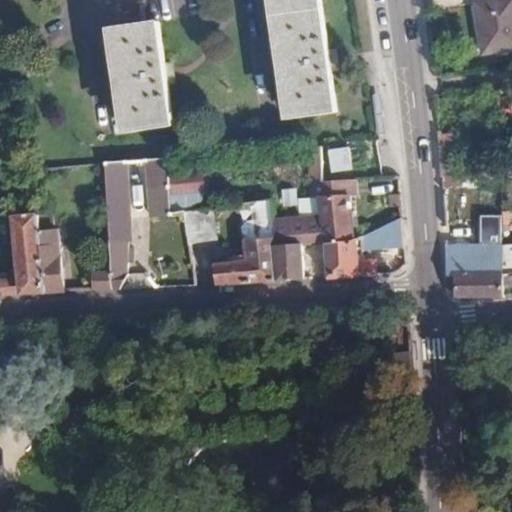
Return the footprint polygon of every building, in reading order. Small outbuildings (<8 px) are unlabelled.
[(270,0),(289,119),(335,112),(329,72),(337,70),(334,52),(326,53),(318,0),(270,0)] [(511,0),(505,0),(479,4),(487,56),(511,51),(511,0)] [(157,24),(110,32),(128,134),(175,125),(167,84),(173,83),(170,66),(164,66),(157,24)] [(456,134),(459,161),(496,155),(493,128),(456,134)] [(439,136),(442,184),(460,183),(459,161),(456,134),(439,136)] [(348,149),(328,151),(332,171),(351,169),(348,149)] [(169,159),(150,161),(152,192),(172,190),(169,159)] [(129,163),(105,165),(114,272),(114,289),(121,289),(132,275),(133,245),(135,244),(129,163)] [(349,180),(324,181),(325,195),(351,194),(349,180)] [(172,190),(152,192),(154,217),(174,215),(172,190)] [(351,194),(325,195),(328,244),(354,239),(351,194)] [(43,246),(41,199),(26,201),(26,216),(17,217),(21,279),(0,281),(0,292),(0,295),(47,291),(43,246)] [(219,265),(222,284),(278,280),(271,201),(258,204),(260,239),(248,240),(249,257),(236,258),(236,264),(219,265)] [(189,212),(191,236),(235,231),(234,207),(189,212)] [(405,237),(405,217),(378,228),(378,238),(405,237)] [(59,232),(43,234),(43,246),(61,244),(59,232)] [(275,245),(278,280),(305,279),(304,258),(329,255),(331,277),(362,275),(360,262),(357,238),(354,239),(328,244),(275,245)] [(43,246),(47,291),(66,290),(61,244),(43,246)] [(447,274),(483,274),(483,259),(503,258),(503,245),(459,244),(445,244),(447,274)] [(511,244),(503,245),(503,258),(511,257),(511,244)] [(447,274),(448,290),(458,297),(504,298),(504,285),(511,284),(511,257),(483,259),(483,274),(447,274)] [(378,260),(360,262),(362,275),(378,274),(378,260)] [(114,289),(114,272),(95,273),(96,290),(114,289)]
